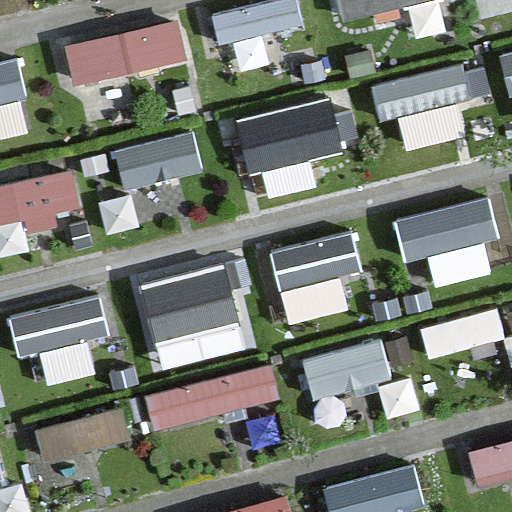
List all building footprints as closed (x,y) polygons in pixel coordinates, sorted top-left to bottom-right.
[(220,0),(233,54),(271,45),(266,23),(307,14),(303,0),(220,0)] [(457,49),(373,70),(384,113),(402,109),(409,138),(475,121),(457,49)] [(318,170),(310,136),(361,124),(350,78),(245,101),(264,183),(318,170)] [(129,183),(209,159),(195,112),(115,136),(129,183)] [(0,209),(83,191),(74,151),(0,166),(0,209)] [(470,232),(503,224),(491,178),(397,203),(413,260),(473,244),(470,232)] [(339,258),(365,251),(354,210),(270,233),(291,310),(349,294),(339,258)] [(142,268),(166,353),(248,329),(224,245),(142,268)] [(23,348),(42,342),(51,372),(96,359),(85,323),(113,315),(102,276),(10,303),(23,348)] [(431,348),(508,327),(499,291),(421,312),(431,348)] [(307,340),(315,383),(393,368),(385,325),(307,340)] [(272,345),(149,379),(159,417),(283,383),(272,345)] [(47,443),(132,421),(124,392),(39,414),(47,443)] [(511,423),(470,435),(480,469),(511,460),(511,423)] [(183,508),(184,511),(302,511),(291,475),(183,508)]
